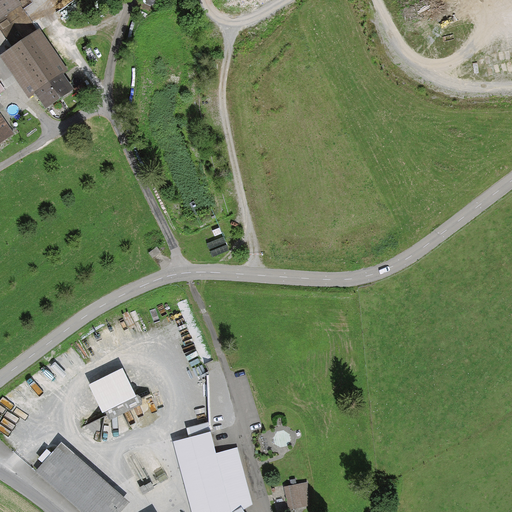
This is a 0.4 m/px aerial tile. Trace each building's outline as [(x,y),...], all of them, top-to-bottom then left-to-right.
[(0,0),(0,18),(19,5),(15,0),(0,0)] [(53,0),(61,11),(77,0),(53,0)] [(33,94),(43,108),(70,89),(60,74),(65,71),(37,31),(0,55),(0,59),(27,98),(33,94)] [(0,140),(11,134),(0,116),(0,140)] [(149,385),(113,400),(118,413),(152,398),(149,385)] [(219,424),(181,435),(198,511),(234,511),(237,511),(219,424)] [(71,436),(43,467),(92,511),(124,511),(139,495),(71,436)] [(313,480),(290,481),(293,507),(316,503),(313,480)]
